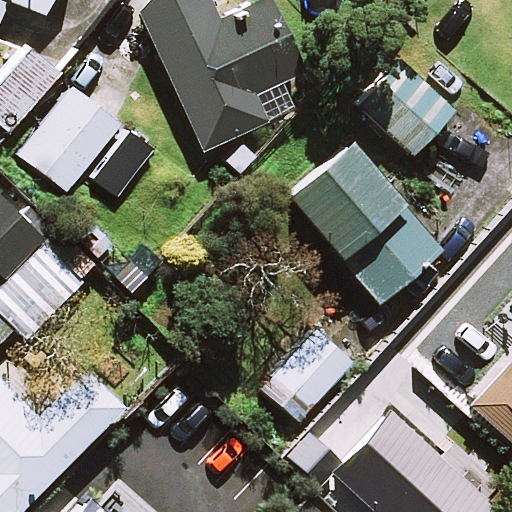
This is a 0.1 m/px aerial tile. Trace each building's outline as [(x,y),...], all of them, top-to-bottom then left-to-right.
[(44,0),(0,0),(38,16),(44,0)] [(215,27),(202,0),(123,0),(197,152),(259,122),(246,94),(299,69),(267,2),(215,27)] [(115,125),(17,48),(0,69),(0,128),(5,133),(23,110),(40,124),(16,156),(63,193),(115,125)] [(447,112),(394,63),(353,107),(405,157),(447,112)] [(147,151),(123,134),(87,184),(111,201),(147,151)] [(432,250),(339,145),(277,199),(370,305),(432,250)] [(0,270),(35,234),(0,200),(0,270)] [(76,284),(41,247),(12,273),(47,311),(76,284)] [(47,311),(12,273),(0,284),(0,319),(17,338),(47,311)] [(344,362),(303,327),(251,388),(292,422),(344,362)] [(511,350),(461,408),(511,453),(511,350)] [(0,387),(0,511),(11,511),(115,408),(79,372),(32,419),(0,387)] [(493,511),(494,511),(380,412),(323,478),(362,511),(493,511)] [(102,511),(87,498),(74,511),(102,511)] [(313,511),(299,499),(287,511),(313,511)]
